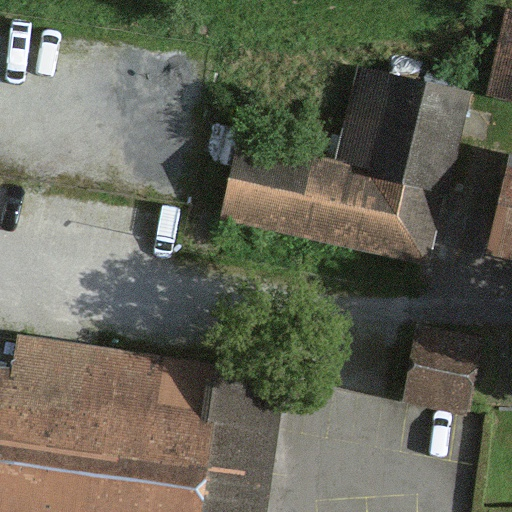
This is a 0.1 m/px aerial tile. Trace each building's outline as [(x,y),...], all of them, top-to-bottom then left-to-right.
[(511,16),(508,16),(488,100),(511,105),(511,16)] [(346,170),(245,149),(229,230),(439,273),(475,98),(366,75),(346,170)] [(511,202),(502,251),(511,252),(511,202)] [(493,348),(425,334),(411,406),(479,419),(493,348)] [(15,380),(0,378),(0,511),(186,511),(186,510),(201,511),(259,511),(277,372),(20,340),(15,380)]
